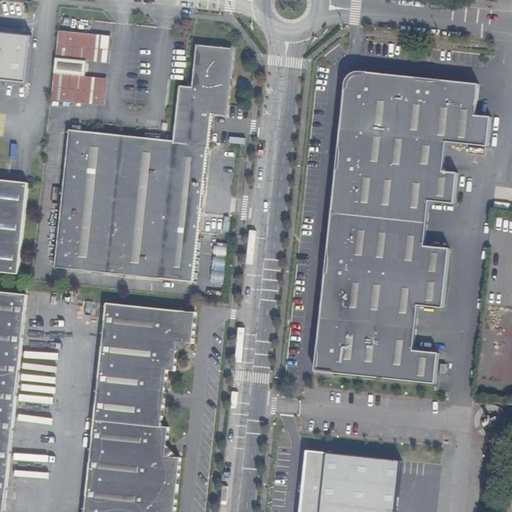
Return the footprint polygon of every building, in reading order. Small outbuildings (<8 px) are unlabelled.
[(32,32),(0,28),(0,80),(27,83),(32,32)] [(89,75),(90,60),(93,32),(63,30),(55,99),(86,102),(89,75)] [(115,35),(93,32),(90,60),(112,62),(115,35)] [(200,50),(196,88),(181,88),(175,142),(71,133),(59,268),(94,271),(196,281),(209,146),(212,112),(226,113),(232,53),(200,50)] [(350,89),(347,89),(341,146),(342,156),(340,170),(338,170),(330,251),(331,260),(329,274),(327,274),(319,346),(320,356),(334,371),(333,374),(437,385),(440,354),(415,352),(420,307),(445,310),(451,250),(426,248),(431,203),(456,206),(459,174),(445,173),(448,144),(490,148),(493,119),(477,117),(480,86),(444,82),(433,83),(420,81),(420,79),(366,73),(365,76),(361,76),(359,76),(358,76),(356,78),(354,79),(353,80),(351,83),(350,85),(350,89)] [(111,77),(89,75),(86,102),(108,105),(111,77)] [(0,272),(22,274),(31,183),(0,180),(0,272)] [(175,280),(83,274),(82,286),(175,292),(175,280)] [(0,511),(6,511),(28,296),(27,295),(0,291),(0,511)] [(176,511),(179,488),(182,460),(178,459),(177,458),(177,455),(171,447),(168,447),(170,428),(163,427),(166,406),(168,406),(170,393),(167,392),(169,372),(176,372),(178,353),(182,352),(189,346),(189,343),(194,344),(197,314),(108,304),(107,311),(91,466),(86,511),(176,511)] [(320,356),(319,346),(316,372),(333,374),(334,371),(320,356)] [(396,511),(402,461),(308,450),(305,474),(300,511),(396,511)]
